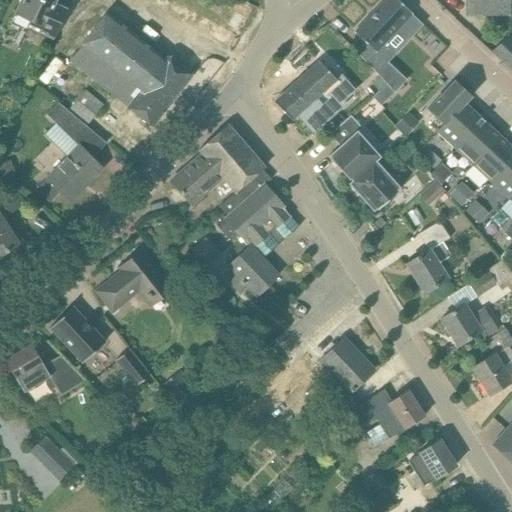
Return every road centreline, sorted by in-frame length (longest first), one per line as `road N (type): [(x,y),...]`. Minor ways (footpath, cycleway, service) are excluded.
road 1 (tertiary): [(511,511),(237,87)]
road 2 (unclassified): [(0,317),(77,255),(237,87)]
road 3 (residential): [(416,0),(511,86)]
